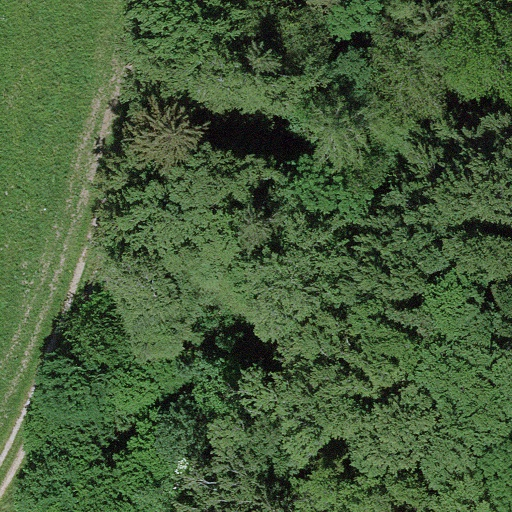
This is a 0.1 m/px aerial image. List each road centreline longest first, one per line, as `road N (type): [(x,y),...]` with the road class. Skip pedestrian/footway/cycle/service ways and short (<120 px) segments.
road 1 (track): [(174,0),(74,345),(0,490)]
road 2 (residential): [(409,511),(466,454),(511,452)]
